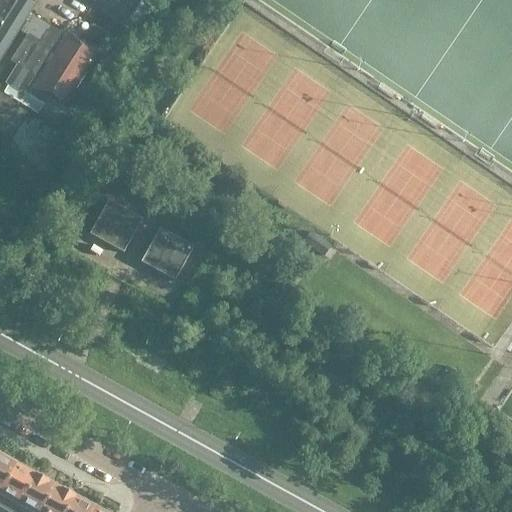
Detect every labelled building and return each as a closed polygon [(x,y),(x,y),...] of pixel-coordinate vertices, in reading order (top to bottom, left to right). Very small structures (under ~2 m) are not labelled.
[(0,58),(31,9),(17,0),(16,0),(3,22),(0,20),(0,58)] [(116,0),(96,0),(111,9),(116,0)] [(140,27),(156,0),(139,0),(128,19),(140,27)] [(113,26),(107,36),(127,49),(134,39),(113,26)] [(106,36),(91,27),(82,41),(97,50),(106,36)] [(7,65),(31,81),(57,40),(45,32),(35,48),(23,40),(7,65)] [(95,56),(66,37),(34,90),(63,108),(95,56)] [(73,98),(87,107),(111,65),(98,57),(73,98)] [(16,89),(7,83),(1,93),(9,99),(16,89)] [(32,99),(16,89),(9,99),(26,109),(32,99)] [(0,132),(8,138),(24,114),(0,97),(0,132)] [(141,220),(107,202),(88,236),(122,254),(141,220)] [(192,248),(158,229),(139,263),(173,282),(192,248)] [(0,491),(14,465),(7,461),(8,459),(0,454),(0,491)] [(14,465),(0,491),(0,507),(8,511),(13,511),(16,507),(34,476),(26,472),(27,469),(17,464),(16,466),(14,465)] [(39,511),(53,487),(45,483),(47,480),(37,475),(35,477),(34,476),(16,507),(17,508),(15,511),(16,511),(39,511)] [(64,511),(72,498),(72,497),(73,494),(63,489),(61,491),(53,487),(39,511),(64,511)] [(72,498),(64,511),(89,511),(92,508),(91,508),(93,505),(83,500),(81,502),(72,498)]
